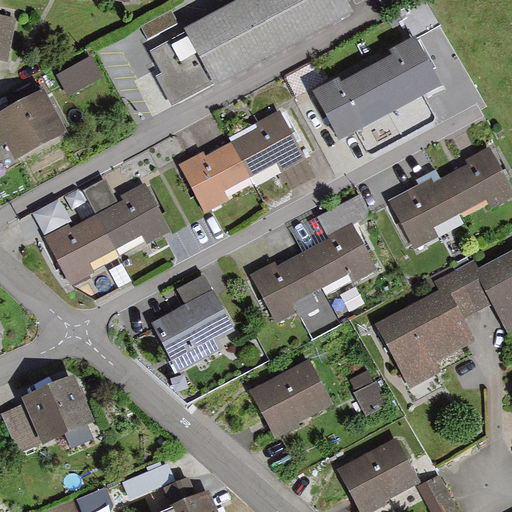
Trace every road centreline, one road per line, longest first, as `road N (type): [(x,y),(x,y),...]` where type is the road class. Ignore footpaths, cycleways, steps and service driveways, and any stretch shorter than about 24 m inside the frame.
road 1 (residential): [(473,110),(74,330)]
road 2 (residential): [(276,511),(74,330)]
road 3 (unknown): [(226,0),(149,46),(147,89),(167,127)]
